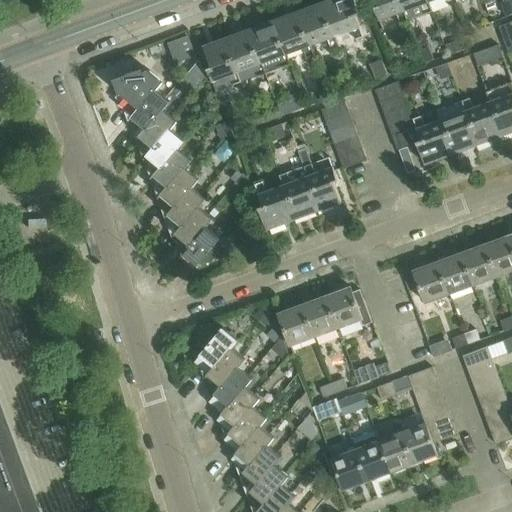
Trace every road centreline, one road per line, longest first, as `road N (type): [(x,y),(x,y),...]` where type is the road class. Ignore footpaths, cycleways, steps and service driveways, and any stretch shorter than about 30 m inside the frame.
road 1 (residential): [(511,188),(132,328)]
road 2 (residential): [(132,328),(40,48)]
road 3 (residential): [(186,511),(132,328)]
road 4 (unclassified): [(40,48),(173,0)]
